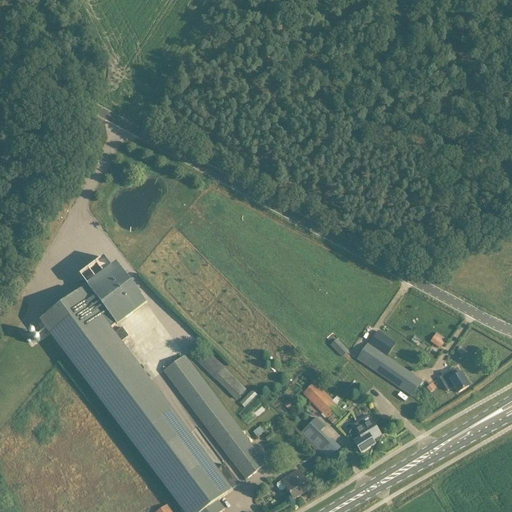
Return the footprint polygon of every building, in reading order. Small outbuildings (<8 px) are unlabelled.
[(42,321),(51,334),(177,501),(176,502),(183,511),(222,511),(224,510),(218,502),(240,485),(225,465),(216,472),(110,330),(147,303),(117,264),(42,321)] [(114,333),(115,334),(121,342),(128,337),(129,337),(122,327),(114,333)] [(386,357),(391,349),(394,351),(398,346),(394,343),(379,332),(369,346),(368,345),(358,360),(412,396),(422,381),(386,357)] [(434,336),(431,343),(440,349),(444,342),(434,336)] [(343,357),(344,356),(349,351),(337,339),(331,345),(343,357)] [(165,371),(213,435),(247,480),(266,465),(184,357),(165,371)] [(224,370),(216,378),(237,400),(246,391),(224,370)] [(456,377),(444,384),(448,391),(455,387),(459,393),(469,387),(461,374),(456,377)] [(304,394),(309,399),(320,410),(328,418),(329,419),(335,425),(346,414),(339,408),(333,402),(332,401),(314,383),(304,394)] [(244,407),(256,396),(252,391),(240,402),(244,407)] [(341,448),(332,439),(330,441),(321,431),(324,428),(326,427),(322,423),(317,418),(301,434),(325,457),(329,461),(339,450),(341,448)] [(376,445),(372,439),(380,434),(371,419),(363,423),(362,421),(358,423),(361,427),(357,429),(359,432),(351,437),(355,443),(361,454),(376,445)] [(287,488),(294,500),(311,489),(299,469),(277,483),(276,485),(280,491),(282,491),(287,488)]
